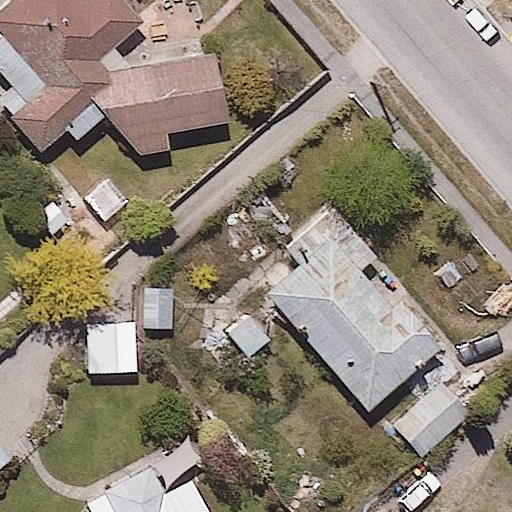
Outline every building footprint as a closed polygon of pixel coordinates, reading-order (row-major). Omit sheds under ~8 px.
[(155,0),(0,0),(0,65),(21,91),(4,105),(34,141),(62,119),(72,131),(85,120),(117,118),(119,149),(168,146),(166,115),(226,111),(222,50),(109,57),(165,11),(155,0)] [(388,217),(355,178),(199,308),(240,357),(282,322),(353,407),(447,328),(368,233),(388,217)] [(72,211),(44,182),(23,202),(51,231),(72,211)] [(173,270),(84,273),(85,365),(136,365),(135,327),(174,327),(173,270)] [(493,384),(457,347),(381,420),(417,457),(493,384)] [(326,470),(288,426),(247,462),(286,505),(326,470)] [(219,511),(195,465),(170,478),(157,453),(74,496),(82,511),(219,511)]
